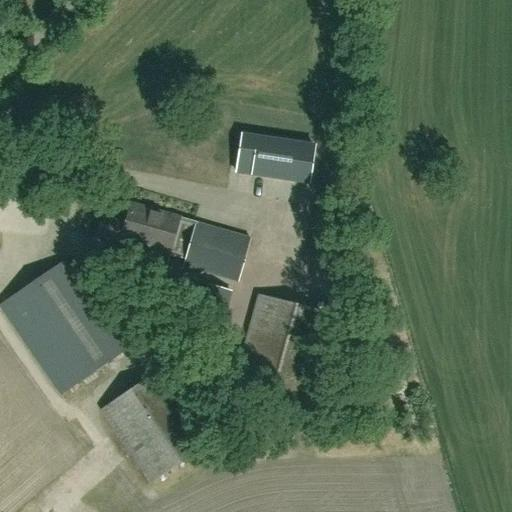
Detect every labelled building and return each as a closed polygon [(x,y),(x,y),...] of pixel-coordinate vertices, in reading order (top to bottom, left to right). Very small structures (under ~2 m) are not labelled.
[(241,136),(236,173),(309,184),(314,147),(241,136)] [(130,206),(125,225),(102,219),(97,237),(120,243),(118,252),(165,265),(168,256),(185,261),(183,267),(238,283),(250,239),(179,219),(179,220),(130,206)] [(1,306),(62,395),(131,347),(70,259),(1,306)] [(207,286),(198,317),(221,323),(230,293),(207,286)] [(232,392),(306,413),(333,317),(258,296),(232,392)] [(151,378),(101,412),(150,485),(201,451),(151,378)]
